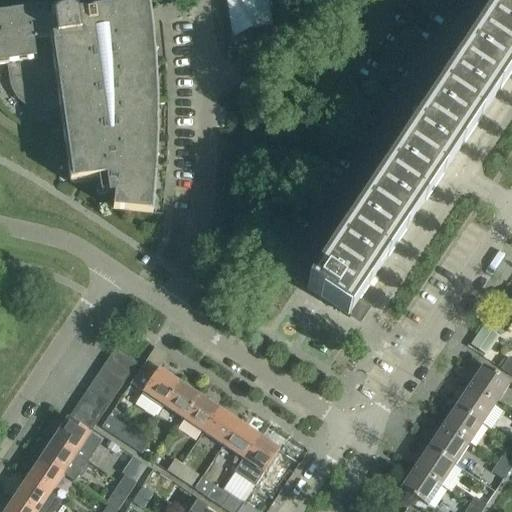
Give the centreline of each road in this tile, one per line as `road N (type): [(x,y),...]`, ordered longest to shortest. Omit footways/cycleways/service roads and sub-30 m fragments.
road 1 (residential): [(361,437),(117,274)]
road 2 (residential): [(361,437),(511,214)]
road 3 (residential): [(0,435),(90,297),(117,274)]
road 4 (residential): [(117,274),(61,238),(0,224)]
